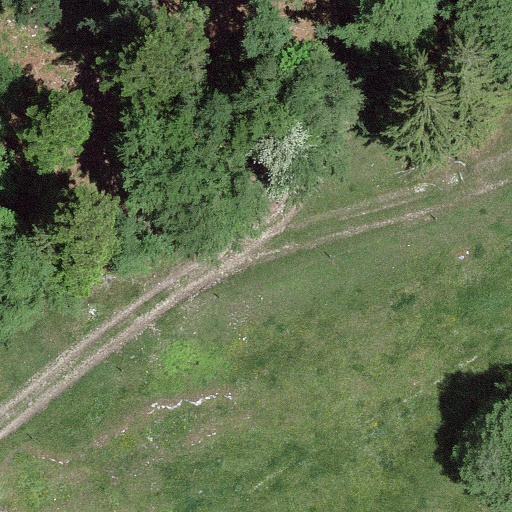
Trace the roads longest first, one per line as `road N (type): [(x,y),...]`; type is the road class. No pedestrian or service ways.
road 1 (track): [(0,415),(307,201),(364,59),(376,0)]
road 2 (track): [(307,201),(423,181),(511,139)]
